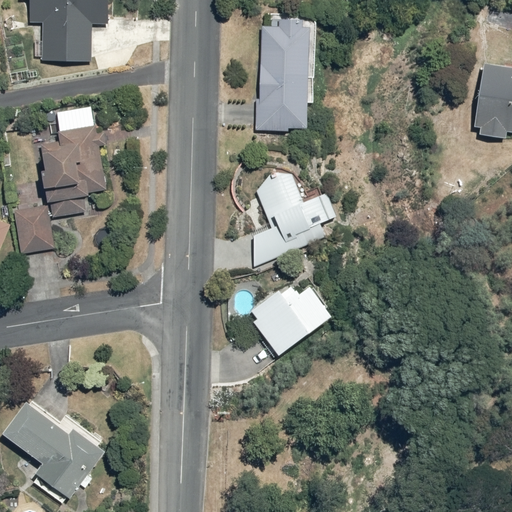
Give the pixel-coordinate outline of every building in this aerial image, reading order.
[(47,24),(46,58),(96,60),(97,23),(114,24),(115,0),(23,0),(23,3),(34,4),(33,24),(47,24)] [(322,80),(323,18),(275,16),(275,26),(268,26),(267,99),(261,99),(261,132),(316,132),(317,80),(322,80)] [(509,65),(493,63),(482,128),(487,129),(485,136),(510,140),(511,131),(511,60),(510,61),(509,65)] [(111,188),(102,126),(94,127),(92,111),(59,116),(63,140),(46,142),(48,156),(55,155),(57,172),(53,172),(60,216),(91,211),(89,198),(97,197),(96,191),(111,188)] [(309,201),(298,170),(260,185),(277,229),(260,235),(259,270),(334,236),(329,224),(344,217),(333,192),(309,201)] [(51,201),(18,206),(27,254),(59,249),(51,201)] [(0,257),(13,223),(0,218),(0,257)] [(289,358),(345,318),(325,289),(313,298),(309,293),(305,295),(298,286),(261,313),(267,321),(264,324),(289,358)] [(36,401),(11,434),(49,463),(42,472),(80,501),(98,478),(94,475),(111,452),(102,445),(107,439),(72,413),(64,423),(36,401)]
